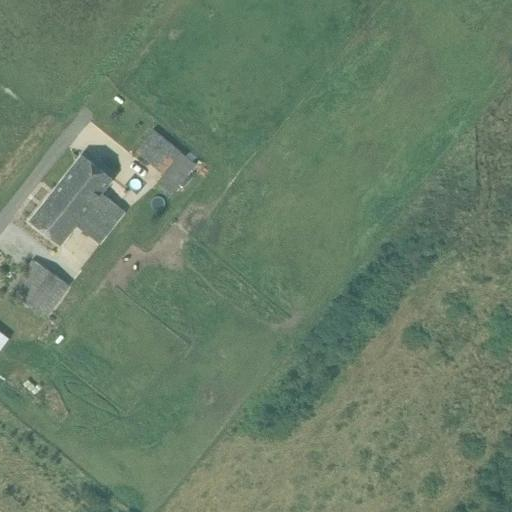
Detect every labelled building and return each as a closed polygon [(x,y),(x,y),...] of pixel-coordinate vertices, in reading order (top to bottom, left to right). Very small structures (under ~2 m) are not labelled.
[(137,150),(150,162),(168,141),(154,130),(137,150)] [(181,152),(156,184),(171,195),(196,164),(181,152)] [(102,194),(113,180),(82,155),(30,221),(60,245),(76,225),(99,244),(125,212),(102,194)] [(46,317),(71,284),(36,258),(12,291),(46,317)] [(0,353),(10,340),(0,331),(0,353)]
